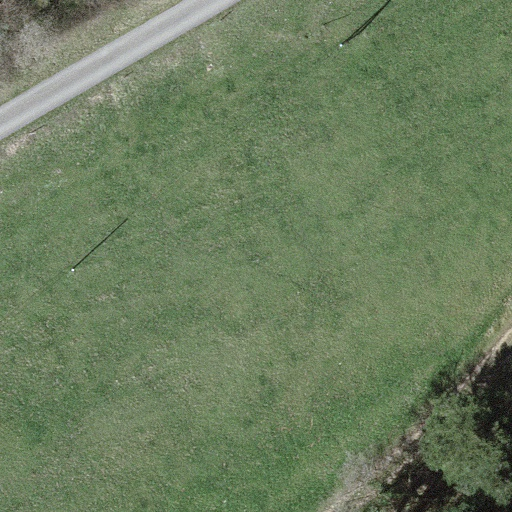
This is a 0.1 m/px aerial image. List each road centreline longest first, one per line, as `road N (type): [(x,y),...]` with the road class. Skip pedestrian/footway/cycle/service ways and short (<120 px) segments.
road 1 (unclassified): [(215,0),(0,126)]
road 2 (track): [(511,321),(383,490),(354,511)]
